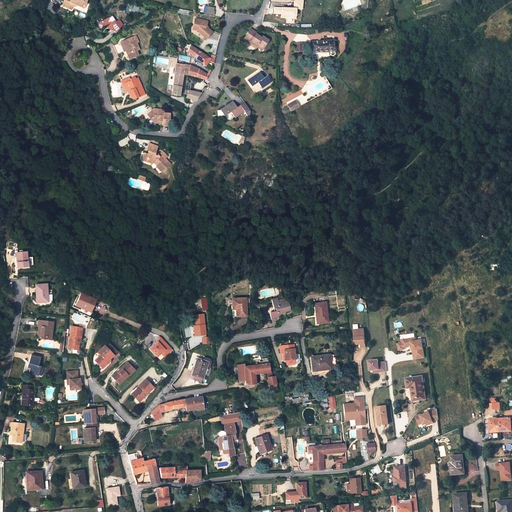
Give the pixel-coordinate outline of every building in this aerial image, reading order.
[(85,5),(86,0),(63,0),(61,6),(71,10),(72,7),(73,4),(76,5),(80,6),(81,4),(85,5)] [(292,0),(292,6),(297,6),(297,9),(302,9),(302,1),(292,0)] [(295,18),(295,7),(272,6),(272,14),(285,15),(284,18),(295,18)] [(116,22),(112,17),(101,22),(106,27),(107,26),(109,28),(115,31),(122,25),(119,20),(116,22)] [(207,22),(194,19),(192,29),(197,30),(205,39),(212,32),(206,27),(207,22)] [(392,31),(391,26),(382,30),(384,34),(392,31)] [(261,38),(255,34),(256,32),(251,29),(246,37),(247,37),(245,39),(256,46),(261,50),(268,40),(262,36),(261,38)] [(117,55),(126,51),(130,58),(138,55),(137,51),(140,49),(137,42),(139,41),(136,35),(113,45),(117,55)] [(243,40),(255,48),(256,46),(245,39),(244,38),(243,40)] [(334,51),(333,40),(311,42),(312,52),(331,51),(334,51)] [(294,51),(302,50),(302,42),(293,43),(294,51)] [(192,56),(204,65),(207,61),(209,61),(214,64),(216,56),(212,55),(210,59),(209,58),(190,45),(187,51),(192,56)] [(176,63),(171,94),(179,96),(183,74),(187,75),(188,70),(184,69),(184,64),(176,63)] [(195,77),(198,69),(189,65),(188,70),(187,75),(195,77)] [(208,75),(198,69),(195,77),(206,80),(208,75)] [(264,78),(259,72),(247,80),(252,86),(257,82),(262,88),(271,82),(267,76),(264,78)] [(133,99),(145,94),(139,81),(137,82),(135,79),(135,77),(130,79),(131,81),(125,84),(123,86),(125,93),(128,92),(130,91),(131,93),(130,96),(129,98),(133,99)] [(201,93),(189,90),(186,98),(196,100),(201,93)] [(237,107),(232,101),(220,109),(220,110),(224,115),(224,116),(230,112),(235,118),(244,112),(249,118),(251,111),(244,102),(237,107)] [(147,114),(154,122),(159,123),(160,120),(163,121),(162,125),(169,126),(170,114),(164,113),(165,110),(154,109),(147,114)] [(170,164),(165,158),(163,160),(158,155),(157,156),(155,154),(157,146),(149,143),(146,150),(148,151),(147,154),(144,153),(142,157),(147,159),(146,161),(152,164),(153,163),(157,166),(156,167),(162,172),(170,164)] [(26,252),(16,253),(17,268),(28,267),(26,252)] [(47,284),(35,286),(36,303),(48,302),(48,301),(52,301),(51,294),(47,295),(47,284)] [(95,300),(80,294),(75,306),(82,308),(80,312),(88,315),(89,312),(90,312),(95,300)] [(277,298),(271,299),(273,307),(274,307),(276,313),(270,314),(272,323),(275,322),(280,315),(285,313),(285,312),(290,311),(288,302),(288,303),(287,299),(278,301),(277,298)] [(246,299),(232,299),(232,306),(236,306),(236,309),(237,317),(247,316),(247,307),(246,299)] [(325,303),(315,304),(316,313),(318,313),(319,323),(328,322),(325,303)] [(206,337),(203,313),(190,315),(193,336),(201,335),(202,344),(210,343),(209,337),(206,337)] [(53,322),(38,320),(37,327),(39,327),(41,327),(39,337),(39,338),(45,339),(45,337),(51,337),(53,322)] [(352,324),(353,344),(360,344),(360,347),(364,347),(363,324),(352,324)] [(78,342),(79,337),(81,337),(82,328),(71,326),(68,348),(77,349),(78,342)] [(172,350),(160,338),(156,341),(157,342),(151,349),(158,356),(161,353),(164,350),(168,353),(172,350)] [(414,360),(424,358),(421,340),(415,341),(415,338),(401,340),(402,343),(402,348),(409,347),(411,346),(412,350),(414,360)] [(109,343),(105,346),(114,356),(118,353),(109,343)] [(101,356),(95,361),(102,369),(108,364),(106,363),(110,360),(114,356),(105,346),(98,352),(101,356)] [(294,346),(280,347),(281,354),(282,354),(285,354),(285,356),(285,361),(286,360),(286,363),(289,365),(292,365),(294,362),(294,360),(296,360),(295,356),(294,356),(294,346)] [(333,354),(311,357),(313,371),(326,369),(331,369),(330,357),(333,357),(333,354)] [(40,357),(31,355),(28,363),(31,364),(30,369),(29,373),(38,376),(40,367),(38,367),(38,365),(40,357)] [(202,379),(206,367),(210,368),(212,362),(211,360),(210,359),(204,357),(203,360),(198,359),(195,367),(194,367),(191,375),(202,379)] [(238,364),(239,380),(245,380),(246,385),(256,384),(255,374),(266,373),(270,372),(270,371),(268,358),(263,358),(263,361),(259,362),(259,365),(244,366),(244,364),(238,364)] [(386,372),(386,361),(378,362),(377,358),(366,359),(367,370),(372,370),(372,373),(386,372)] [(134,370),(127,363),(120,369),(122,370),(118,373),(117,372),(112,377),(117,382),(118,380),(121,383),(134,370)] [(77,371),(66,372),(67,380),(69,380),(69,382),(69,390),(80,390),(79,379),(77,379),(77,371)] [(272,377),(267,377),(270,390),(277,389),(274,376),(272,377)] [(422,376),(406,379),(408,387),(406,388),(407,391),(405,391),(407,402),(414,401),(414,403),(420,403),(420,400),(425,399),(422,376)] [(139,402),(147,395),(147,394),(154,388),(146,379),(139,386),(139,387),(134,392),(137,395),(135,398),(139,402)] [(31,387),(22,386),(22,390),(23,390),(21,405),(32,406),(34,391),(31,391),(31,387)] [(352,402),(341,403),(342,420),(354,419),(354,425),(364,425),(363,396),(352,397),(352,402)] [(197,407),(203,406),(201,397),(185,399),(186,407),(187,410),(187,411),(188,410),(197,409),(197,407)] [(152,415),(155,421),(161,415),(159,412),(165,411),(172,409),(186,407),(185,399),(172,401),(159,405),(151,413),(152,415)] [(386,406),(377,407),(379,425),(384,424),(384,423),(388,422),(386,406)] [(94,410),(83,410),(84,423),(87,423),(87,429),(83,429),(84,442),(95,441),(94,435),(94,428),(96,428),(97,428),(96,422),(95,422),(94,415),(103,414),(103,408),(94,409),(94,410)] [(416,417),(419,422),(421,421),(423,422),(424,423),(424,425),(429,423),(429,424),(434,423),(433,421),(439,419),(437,409),(421,416),(421,415),(416,417)] [(187,410),(182,411),(184,421),(190,420),(189,415),(188,410),(187,411),(187,410)] [(234,437),(233,432),(235,432),(234,422),(242,421),(241,412),(220,415),(221,424),(224,424),(225,433),(222,432),(220,432),(218,434),(219,437),(218,438),(219,443),(223,443),(224,453),(226,454),(230,453),(230,456),(236,455),(235,448),(234,448),(233,444),(233,441),(235,440),(234,437)] [(511,417),(500,419),(500,431),(504,431),(511,431),(511,430),(511,427),(511,417)] [(500,431),(500,419),(489,419),(490,432),(500,431)] [(23,424),(11,423),(11,431),(13,431),(13,436),(12,441),(21,442),(23,424)] [(266,435),(255,439),(261,454),(271,450),(266,435)] [(375,443),(367,444),(368,452),(376,451),(375,443)] [(322,454),(345,452),(345,444),(341,444),(332,445),(329,445),(323,446),(312,446),(312,456),(312,463),(323,462),(322,454)] [(130,461),(132,473),(147,469),(148,471),(151,483),(154,483),(159,483),(155,466),(154,459),(143,462),(142,459),(139,459),(136,453),(128,455),(130,460),(130,461)] [(463,455),(451,456),(452,463),(450,463),(449,463),(449,464),(448,465),(450,471),(452,475),(463,474),(462,466),(464,466),(463,455)] [(342,459),(336,460),(336,469),(342,469),(342,463),(346,463),(346,457),(342,457),(342,459)] [(323,470),(323,462),(312,463),(313,471),(323,470)] [(511,480),(511,464),(511,463),(498,464),(499,470),(502,470),(503,475),(504,475),(504,476),(505,477),(506,481),(511,480)] [(173,468),(159,468),(160,478),(185,477),(185,482),(192,482),(200,479),(200,470),(187,471),(187,466),(173,467),(173,468)] [(405,466),(394,467),(396,477),(394,477),(395,483),(401,483),(406,482),(405,466)] [(82,471),(70,473),(73,489),(85,487),(82,471)] [(42,472),(26,473),(27,490),(40,489),(40,478),(42,477),(42,472)] [(359,478),(350,479),(351,493),(361,492),(359,478)] [(305,482),(296,483),(296,493),(298,492),(298,499),(306,498),(305,482)] [(118,487),(106,489),(108,506),(117,505),(116,498),(115,498),(114,496),(119,496),(118,487)] [(171,505),(170,494),(167,494),(167,487),(156,488),(157,500),(158,506),(171,505)] [(298,499),(298,492),(296,493),(287,493),(287,503),(299,502),(298,499)] [(467,493),(454,494),(455,509),(457,509),(457,511),(467,511),(467,508),(466,508),(466,504),(468,504),(467,493)] [(398,504),(398,511),(413,511),(418,511),(417,499),(412,499),(412,503),(398,504)] [(511,511),(511,500),(498,502),(499,508),(503,507),(503,511),(511,511)]
